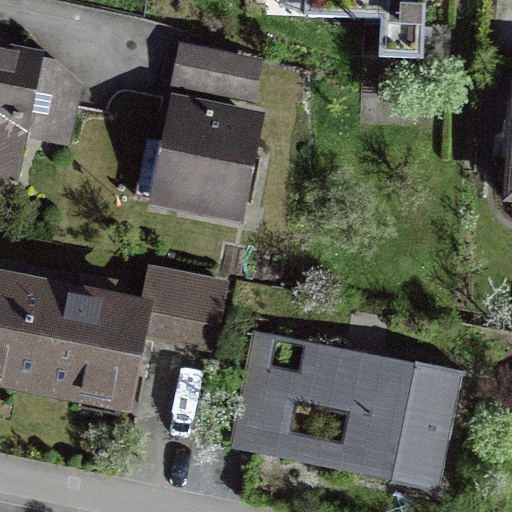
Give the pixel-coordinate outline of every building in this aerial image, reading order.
[(422,59),(425,0),(305,0),(305,15),(381,19),(379,57),(422,59)] [(0,186),(19,191),(46,63),(0,53),(0,186)] [(260,71),(180,54),(174,83),(254,100),(260,71)] [(83,87),(56,81),(45,139),(72,144),(83,87)] [(153,218),(245,236),(267,125),(175,107),(153,218)] [(0,284),(0,396),(138,425),(161,318),(0,284)] [(233,459),(445,502),(469,387),(257,343),(233,459)]
